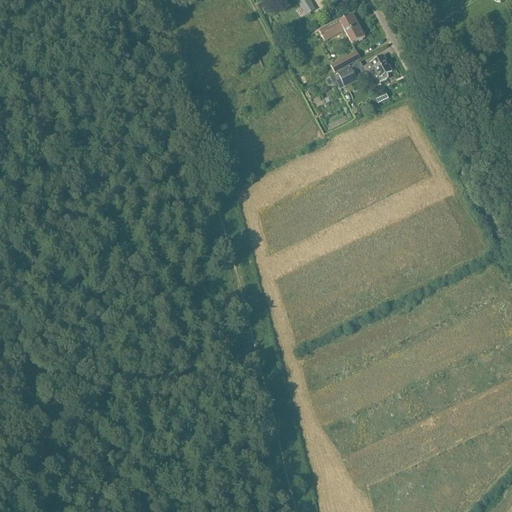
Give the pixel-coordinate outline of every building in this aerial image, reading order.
[(304,0),(299,4),(307,17),(315,11),(308,0),(304,0)] [(426,10),(424,11),(434,28),(437,27),(443,23),(433,5),(426,10)] [(345,31),(353,45),(366,38),(353,15),(347,19),(346,17),(320,31),(326,42),(345,31)] [(362,60),(358,53),(332,67),(336,74),(362,60)] [(363,69),(359,71),(360,73),(362,77),(367,75),(369,79),(373,86),(374,87),(375,87),(377,87),(389,81),(389,78),(388,77),(387,75),(392,72),(384,57),(363,69)] [(350,69),(333,78),(336,84),(340,91),(357,83),(354,77),(350,69)] [(333,78),(326,81),(329,88),(336,84),(333,78)]
